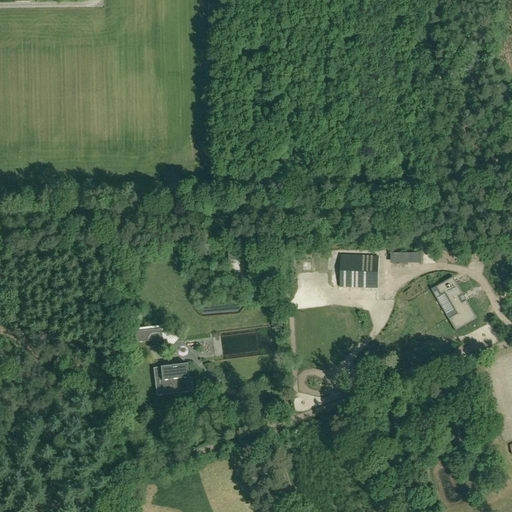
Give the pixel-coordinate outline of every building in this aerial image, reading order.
[(343,257),(341,286),(371,287),(371,278),(375,278),(376,258),(343,257)] [(230,260),(229,271),(215,271),(215,281),(244,282),(245,260),(230,260)] [(453,277),(436,287),(441,296),(445,293),(457,314),(448,319),(455,330),(456,332),(461,329),(478,319),(467,300),(462,303),(459,298),(464,295),(453,277)] [(161,329),(136,332),(134,332),(136,343),(162,340),(161,329)] [(132,361),(139,366),(145,357),(138,353),(132,361)] [(160,368),(162,382),(164,381),(165,392),(188,389),(186,378),(188,378),(187,364),(160,368)]
